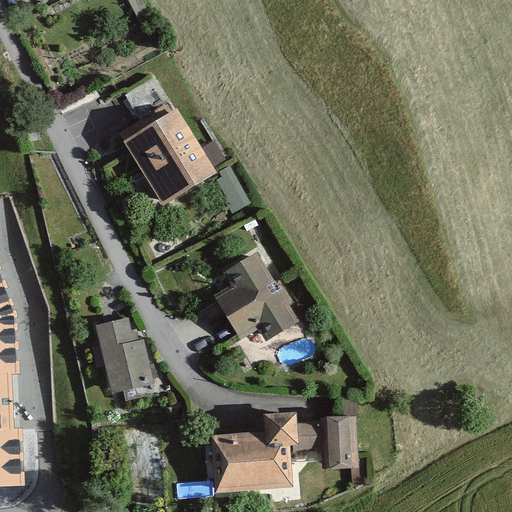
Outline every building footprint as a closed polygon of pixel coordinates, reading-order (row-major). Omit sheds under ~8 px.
[(183,109),(130,138),(167,202),(219,173),(183,109)] [(264,251),(226,272),(231,282),(219,289),(244,335),(263,324),(268,333),(300,317),(264,251)] [(0,265),(0,486),(26,485),(17,316),(0,265)] [(128,319),(97,326),(111,392),(156,383),(146,339),(133,342),(128,319)] [(291,446),(299,445),(298,424),(297,412),(264,415),(265,431),(266,447),(291,446)] [(328,422),(329,449),(330,469),(359,468),(356,416),(328,417),(328,422)] [(328,422),(298,424),(299,445),(291,446),(291,452),(329,449),(328,422)] [(291,452),(291,446),(266,447),(265,431),(210,435),(214,494),(294,488),(291,452)]
